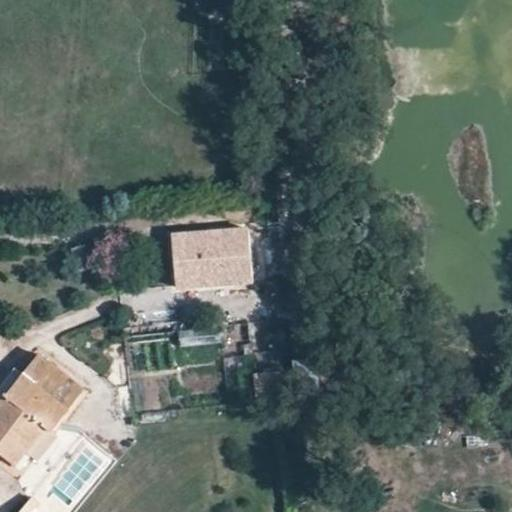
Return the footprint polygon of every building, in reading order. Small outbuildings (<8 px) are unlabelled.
[(177,290),(252,283),(248,231),(173,237),(177,290)] [(70,248),(77,271),(90,268),(83,245),(70,248)] [(180,332),(180,345),(200,346),(201,333),(180,332)] [(0,408),(0,457),(12,467),(43,429),(50,434),(83,393),(41,358),(0,408)] [(254,374),(257,401),(285,398),(282,372),(254,374)] [(40,511),(28,502),(19,511),(40,511)]
